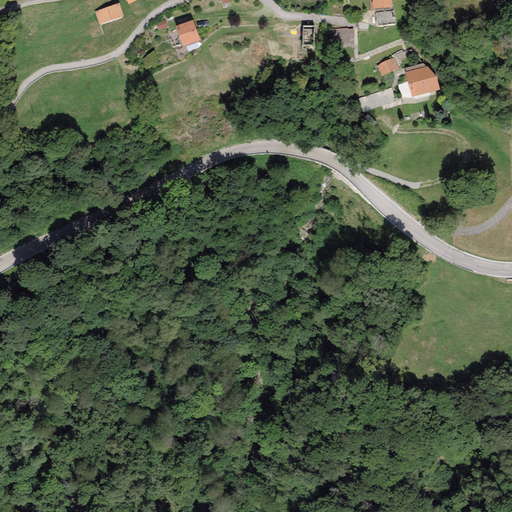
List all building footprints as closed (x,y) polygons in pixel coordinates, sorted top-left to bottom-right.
[(391,0),(368,0),(369,11),(392,9),(391,0)] [(119,4),(94,12),(98,25),(124,16),(119,4)] [(394,12),(375,13),(377,26),(395,24),(394,12)] [(193,20),(176,26),(183,47),(200,41),(193,20)] [(348,28),(328,29),(329,47),(354,46),(353,29),(348,29),(348,28)] [(394,58),(376,65),(381,77),(399,70),(394,58)] [(405,68),(406,72),(426,67),(425,63),(405,68)] [(406,72),(405,73),(412,98),(440,90),(433,65),(426,67),(406,72)] [(426,104),(395,105),(394,93),(360,94),(360,109),(415,108),(415,110),(426,109),(426,104)]
